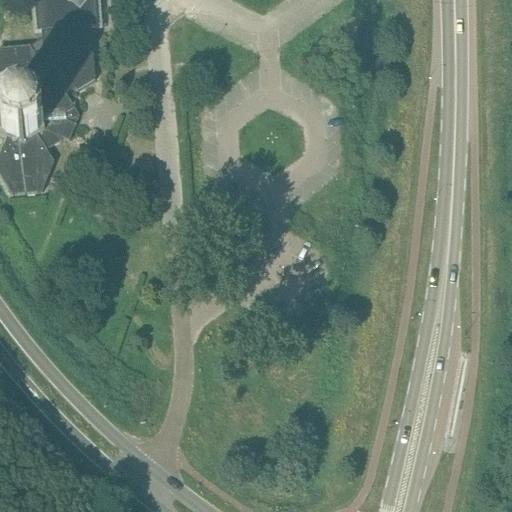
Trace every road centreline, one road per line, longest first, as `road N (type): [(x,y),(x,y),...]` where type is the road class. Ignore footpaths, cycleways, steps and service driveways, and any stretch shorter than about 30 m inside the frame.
road 1 (track): [(261,511),(218,3),(0,25)]
road 2 (track): [(163,185),(183,345),(180,511)]
road 3 (track): [(18,269),(34,397),(110,426),(175,511)]
road 4 (tertiary): [(441,295),(453,165),(453,0)]
road 5 (tertiary): [(441,295),(427,323),(386,511)]
road 6 (tertiary): [(406,511),(446,329),(441,295)]
